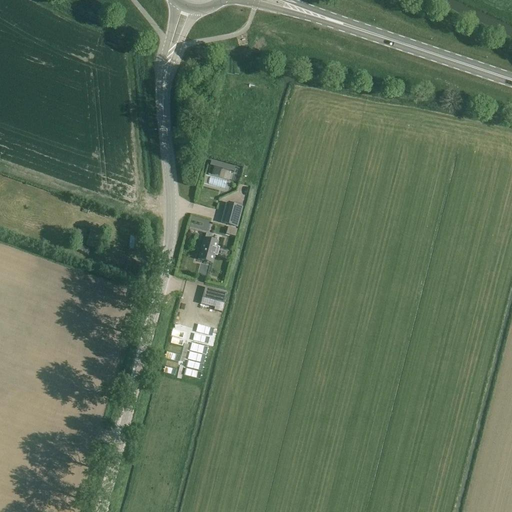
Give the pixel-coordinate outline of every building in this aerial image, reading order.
[(211,161),(210,166),(233,172),(235,168),(211,161)] [(228,204),(223,224),(236,227),(241,208),(228,204)] [(198,228),(198,225),(204,227),(206,218),(193,214),(190,226),(198,228)] [(86,246),(87,246),(97,249),(102,232),(91,229),(86,246)] [(204,240),(204,239),(198,260),(212,264),(214,255),(217,256),(219,248),(216,248),(218,243),(210,241),(212,235),(206,234),(204,240)] [(226,293),(205,288),(202,299),(223,305),(226,293)]
